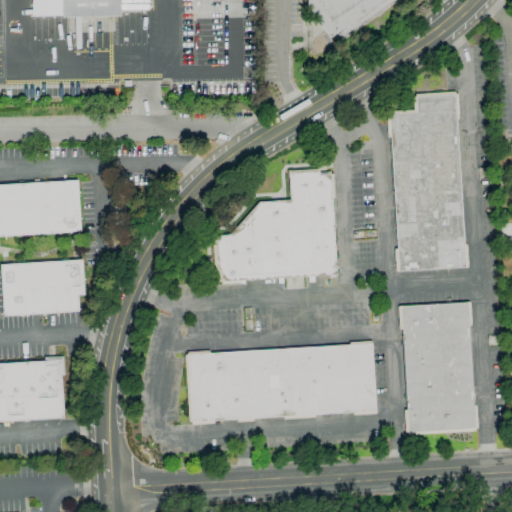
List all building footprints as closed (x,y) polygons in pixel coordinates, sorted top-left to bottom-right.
[(119,0),(120,16),(61,17),(60,0),(119,0)] [(393,0),(340,39),(336,33),(329,38),(307,6),(306,0),(393,0)] [(397,271),(388,114),(416,113),(415,97),(454,95),(464,267),(397,271)] [(258,202),(289,200),(287,173),(318,171),(318,175),(330,175),(336,274),(217,282),(214,236),(228,235),(258,202)] [(0,185),(77,181),(80,232),(0,236),(0,185)] [(2,316),(0,282),(0,264),(81,260),(83,295),(77,296),(78,312),(2,316)] [(408,433),(400,307),(466,302),(474,428),(408,433)] [(190,422),(186,355),(371,344),(375,411),(190,422)] [(0,420),(0,364),(59,360),(63,417),(0,420)]
